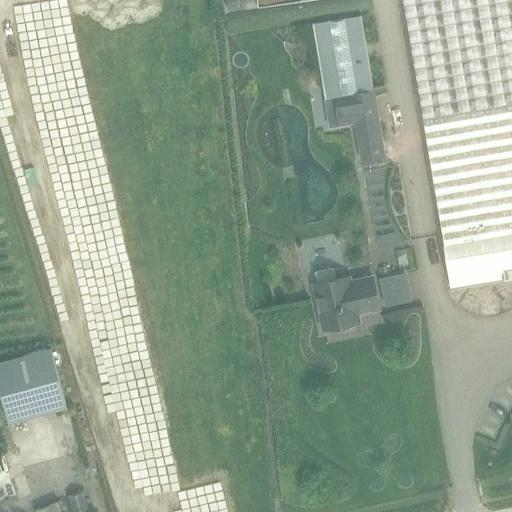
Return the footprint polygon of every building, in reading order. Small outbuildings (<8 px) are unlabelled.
[(511,0),(402,0),(442,234),(450,286),(511,275),(511,0)] [(362,15),(313,23),(326,98),(331,126),(338,124),(354,122),(358,147),(383,143),(374,90),(362,15)] [(336,326),(337,331),(355,327),(354,322),(358,321),(355,312),(379,306),(372,277),(349,282),(347,277),(336,279),(333,267),(315,272),(317,283),(314,284),(324,329),(336,326)] [(67,407),(51,348),(0,362),(0,391),(9,423),(67,407)] [(75,431),(79,453),(95,451),(92,429),(75,431)] [(41,511),(62,500),(56,491),(36,502),(41,511)] [(88,511),(83,491),(68,495),(73,511),(88,511)]
